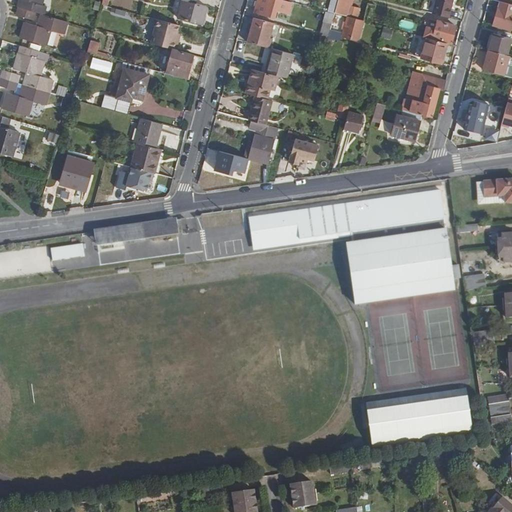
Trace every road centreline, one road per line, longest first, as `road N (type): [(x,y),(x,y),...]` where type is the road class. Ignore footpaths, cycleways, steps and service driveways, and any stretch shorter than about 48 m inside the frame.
road 1 (residential): [(434,166),(180,204)]
road 2 (residential): [(235,0),(180,204)]
road 3 (residential): [(180,204),(0,231)]
road 4 (residential): [(434,166),(478,0)]
